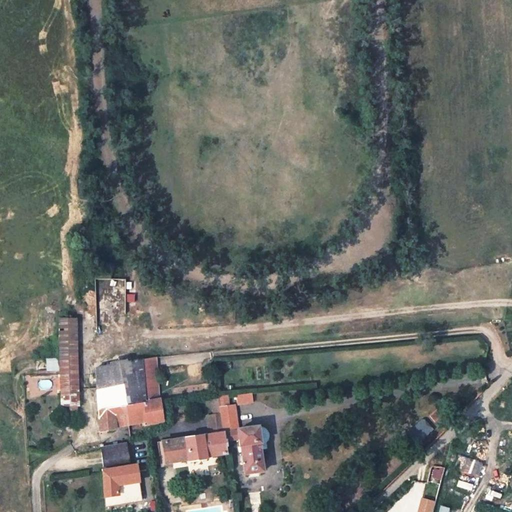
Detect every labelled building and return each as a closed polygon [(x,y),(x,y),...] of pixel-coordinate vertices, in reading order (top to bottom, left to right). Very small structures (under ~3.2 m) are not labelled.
[(94,268),(95,278),(110,277),(110,267),(94,268)] [(79,404),(75,318),(57,319),(61,405),(79,404)] [(147,415),(148,422),(148,424),(164,422),(161,401),(159,401),(154,358),(127,363),(126,358),(108,361),(108,366),(95,368),(100,432),(116,430),(116,427),(115,420),(147,415)] [(219,406),(221,414),(223,433),(240,431),(236,404),(219,406)] [(206,416),(209,435),(223,433),(221,414),(206,416)] [(115,420),(116,427),(148,422),(147,415),(115,420)] [(223,433),(225,443),(238,441),(239,447),(241,447),(245,474),(263,471),(259,444),(260,444),(258,428),(240,431),(223,433)] [(225,443),(223,433),(209,435),(164,441),(167,464),(189,461),(189,464),(207,461),(206,458),(227,456),(225,443)] [(105,472),(130,469),(127,445),(102,448),(105,472)] [(481,463),(465,458),(460,471),(476,477),(481,463)] [(135,469),(130,469),(105,472),(103,473),(106,506),(139,503),(135,469)] [(432,511),(435,503),(423,500),(420,511),(432,511)]
